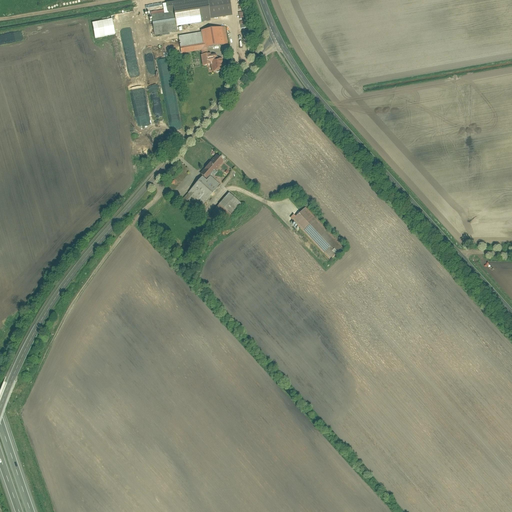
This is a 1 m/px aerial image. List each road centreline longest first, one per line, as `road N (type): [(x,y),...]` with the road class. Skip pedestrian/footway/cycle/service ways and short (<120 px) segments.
road 1 (unclassified): [(0,409),(69,280),(280,43)]
road 2 (tertiary): [(511,314),(320,102),(280,43)]
road 3 (track): [(20,409),(70,305),(161,194),(153,181)]
